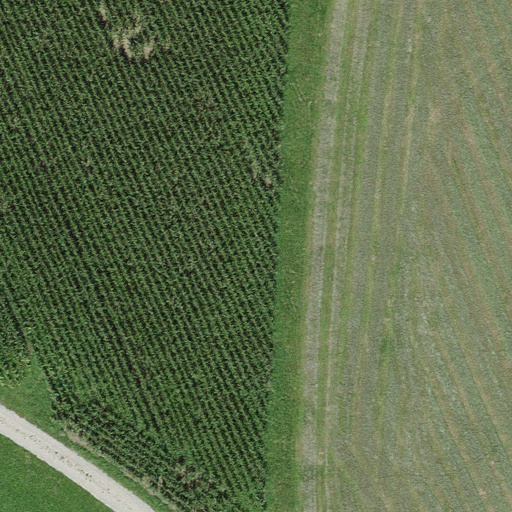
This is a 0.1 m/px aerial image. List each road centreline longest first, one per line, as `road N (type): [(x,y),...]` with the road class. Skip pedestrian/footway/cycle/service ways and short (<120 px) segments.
road 1 (track): [(289,511),(299,0)]
road 2 (track): [(0,377),(176,511)]
